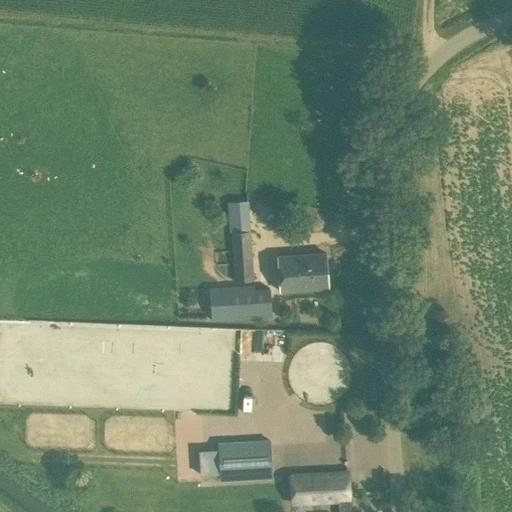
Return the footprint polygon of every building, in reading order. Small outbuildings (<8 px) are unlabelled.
[(255,280),(249,200),(216,202),(218,233),(214,234),(216,251),(232,250),(234,282),(255,280)] [(278,290),(326,288),(324,254),(276,257),(278,290)] [(255,289),(254,284),(209,288),(211,322),(272,318),(270,287),(255,289)] [(270,441),(218,444),(220,480),(272,477),(270,441)] [(131,496),(141,494),(135,465),(112,470),(120,511),(129,511),(134,511),(131,496)] [(343,468),(295,471),(297,505),(345,502),(343,468)] [(186,511),(188,507),(165,501),(162,511),(186,511)]
